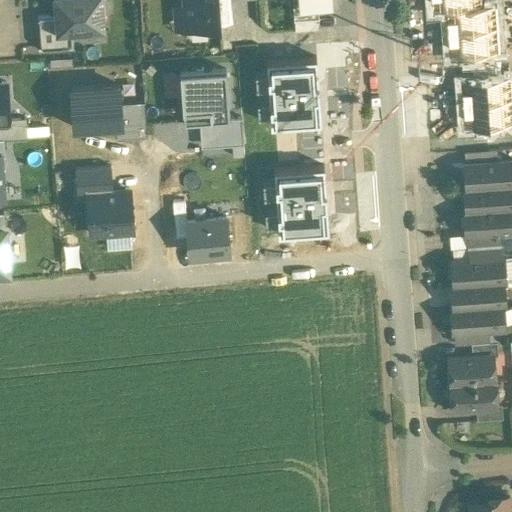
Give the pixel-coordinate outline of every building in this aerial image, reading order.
[(107,0),(58,0),(60,12),(61,28),(73,28),(109,25),(107,0)] [(219,0),(184,0),(186,25),(221,23),(220,16),(219,0)] [(219,0),(220,16),(231,15),(229,0),(219,0)] [(446,6),(446,7),(447,29),(498,25),(497,1),(483,2),(483,3),(446,6)] [(318,5),(294,6),(296,29),(320,26),(318,5)] [(61,28),(60,12),(41,13),(44,45),(74,43),(73,28),(61,28)] [(498,25),(447,29),(449,54),(471,52),(500,50),(498,25)] [(266,60),(266,66),(251,67),(254,115),(270,114),(270,121),(318,118),(313,56),(266,60)] [(181,69),(184,118),(207,116),(230,115),(227,66),(181,69)] [(461,77),(463,101),(511,97),(511,73),(502,74),(473,76),(461,77)] [(72,85),(75,125),(117,122),(123,121),(121,100),(120,82),(72,85)] [(511,97),(463,101),(464,125),(478,124),(502,123),(511,121),(511,97)] [(123,121),(117,122),(118,136),(147,134),(145,98),(121,100),(123,121)] [(8,119),(0,119),(0,135),(28,133),(27,114),(7,116),(8,119)] [(230,115),(207,116),(209,144),(244,141),(242,114),(230,115)] [(511,158),(465,162),(467,185),(467,186),(511,182),(511,158)] [(88,190),(113,188),(111,163),(76,165),(78,192),(88,192),(88,190)] [(274,168),(274,175),(259,176),(262,224),(278,223),(278,230),(326,226),(322,164),(274,168)] [(511,182),(467,186),(467,185),(465,185),(466,208),(467,209),(511,205),(511,182)] [(113,188),(88,190),(88,192),(91,230),(134,227),(131,187),(113,188)] [(511,205),(467,209),(466,208),(464,208),(466,233),(468,233),(500,230),(511,229),(511,205)] [(186,217),(189,252),(229,249),(226,214),(186,217)] [(0,226),(0,268),(8,268),(5,226),(0,226)] [(500,230),(468,233),(469,245),(501,243),(500,230)] [(501,243),(469,245),(470,257),(502,255),(501,243)] [(470,257),(452,259),(454,282),(454,283),(504,279),(504,280),(506,280),(504,255),(470,257)] [(504,279),(454,283),(454,282),(452,282),(453,305),(453,306),(504,302),(504,303),(506,303),(504,280),(504,279)] [(504,302),(453,306),(453,305),(451,305),(453,330),(455,330),(487,328),(505,326),(504,303),(504,302)] [(487,328),(455,330),(456,342),(472,341),(488,340),(487,328)] [(488,340),(472,341),(472,354),(493,353),(494,354),(498,353),(497,339),(488,340)] [(472,354),(449,356),(449,357),(451,380),(451,381),(495,378),(495,377),(493,354),(494,354),(493,353),(472,354)] [(495,378),(451,381),(451,382),(453,405),(452,405),(453,407),(476,405),(497,403),(497,402),(495,379),(495,378)] [(497,403),(476,405),(477,418),(503,416),(502,402),(497,402),(497,403)] [(501,499),(472,501),(472,511),(511,511),(510,494),(500,495),(501,499)]
